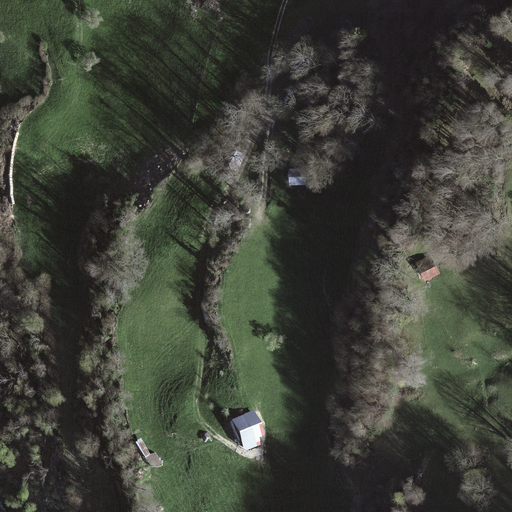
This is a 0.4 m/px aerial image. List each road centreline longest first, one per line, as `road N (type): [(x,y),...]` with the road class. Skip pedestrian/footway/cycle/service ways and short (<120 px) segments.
road 1 (trunk): [(182,0),(300,239),(415,511)]
road 2 (track): [(235,452),(210,438),(181,401),(198,230),(229,192),(259,125),(284,0)]
road 3 (track): [(266,222),(274,127),(266,99)]
